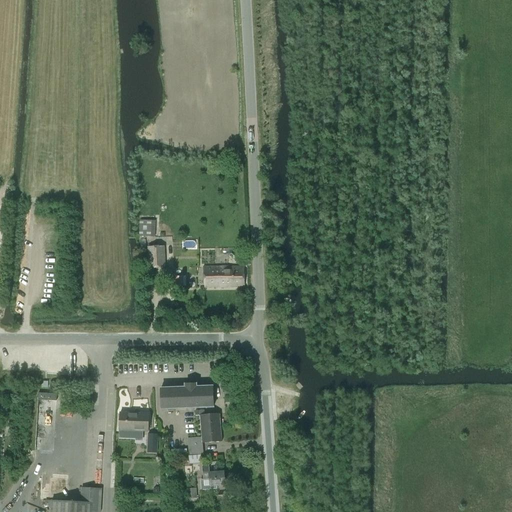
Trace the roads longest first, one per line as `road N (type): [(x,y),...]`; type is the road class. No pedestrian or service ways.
road 1 (tertiary): [(254,339),(261,311),(247,0)]
road 2 (tertiary): [(254,339),(0,339)]
road 3 (tertiary): [(273,511),(254,339)]
